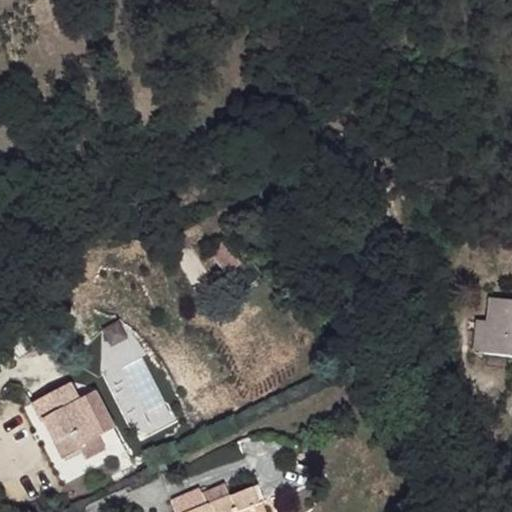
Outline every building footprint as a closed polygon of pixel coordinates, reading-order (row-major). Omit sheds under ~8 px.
[(233,243),(221,254),(239,271),(251,263),(233,243)] [(261,275),(251,263),(239,271),(251,284),(261,275)] [(488,332),(485,367),(511,368),(511,311),(490,310),(488,332)] [(79,378),(38,400),(48,417),(52,415),(71,454),(89,445),(86,440),(102,433),(110,429),(92,393),(87,395),(79,378)] [(102,433),(86,440),(89,445),(95,455),(109,448),(102,433)] [(209,486),(177,499),(181,511),(197,511),(239,495),(234,483),(211,491),(209,486)] [(239,495),(197,511),(258,511),(258,510),(271,504),(265,487),(239,495)]
